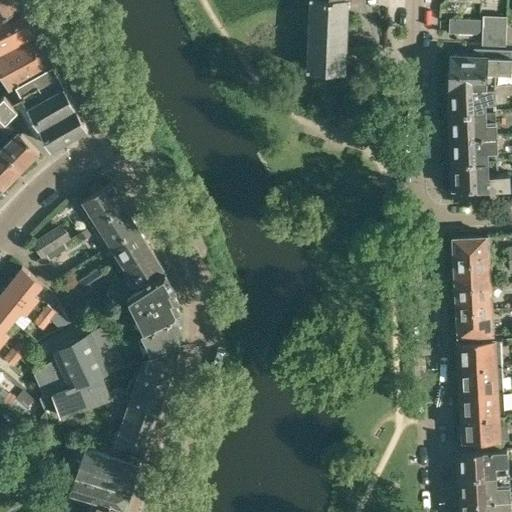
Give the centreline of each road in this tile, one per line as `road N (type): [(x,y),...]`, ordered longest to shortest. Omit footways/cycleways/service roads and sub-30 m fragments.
road 1 (tertiary): [(149,511),(209,316),(200,279),(119,127)]
road 2 (residential): [(433,511),(416,215)]
road 3 (residential): [(416,215),(414,0)]
road 4 (residential): [(119,127),(50,176),(0,231)]
road 5 (tertiary): [(119,127),(47,0)]
